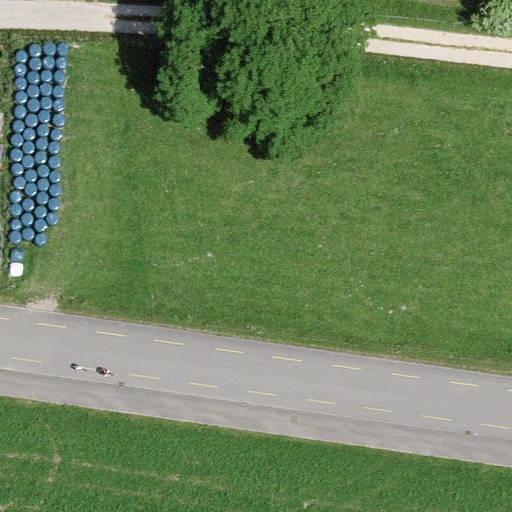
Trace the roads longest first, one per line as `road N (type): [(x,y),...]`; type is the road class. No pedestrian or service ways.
road 1 (unclassified): [(511,408),(0,335)]
road 2 (residential): [(0,14),(511,50)]
